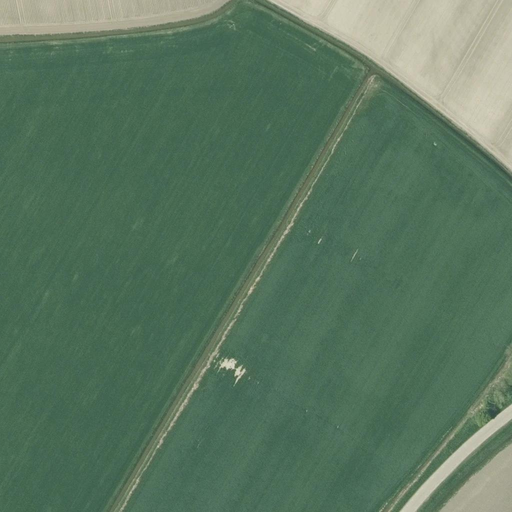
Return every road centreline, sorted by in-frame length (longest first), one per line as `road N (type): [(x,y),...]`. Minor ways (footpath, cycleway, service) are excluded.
road 1 (track): [(511,164),(409,78),(275,0)]
road 2 (tertiary): [(408,511),(511,412)]
